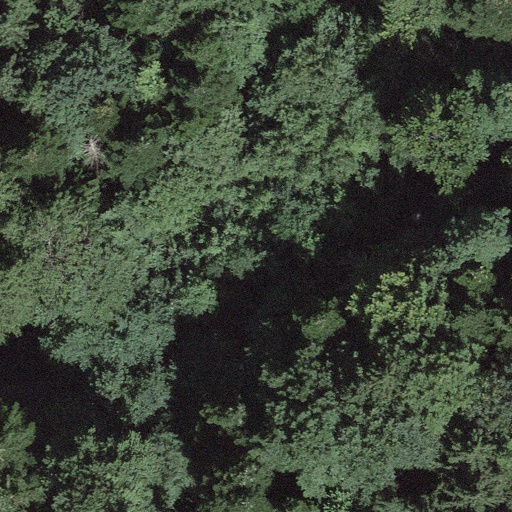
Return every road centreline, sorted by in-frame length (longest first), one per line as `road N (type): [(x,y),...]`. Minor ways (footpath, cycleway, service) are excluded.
road 1 (track): [(511,183),(160,368),(0,402)]
road 2 (track): [(0,341),(180,261),(332,0)]
